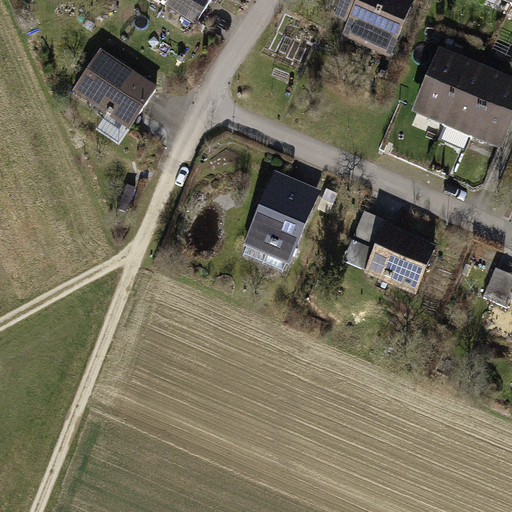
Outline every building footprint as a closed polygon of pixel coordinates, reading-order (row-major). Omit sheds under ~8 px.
[(220,0),(160,0),(203,27),(220,0)] [(424,0),(349,0),(339,24),(353,30),(349,41),(399,62),(424,0)] [(166,88),(106,51),(79,96),(138,132),(166,88)] [(511,148),(511,80),(447,54),(421,118),(510,154),(511,148)] [(324,198),(281,179),(251,250),(294,268),(324,198)] [(390,225),(367,215),(355,243),(377,253),(390,225)] [(445,252),(391,229),(370,278),(423,301),(445,252)] [(511,303),(511,275),(498,270),(487,295),(511,305),(511,303)]
